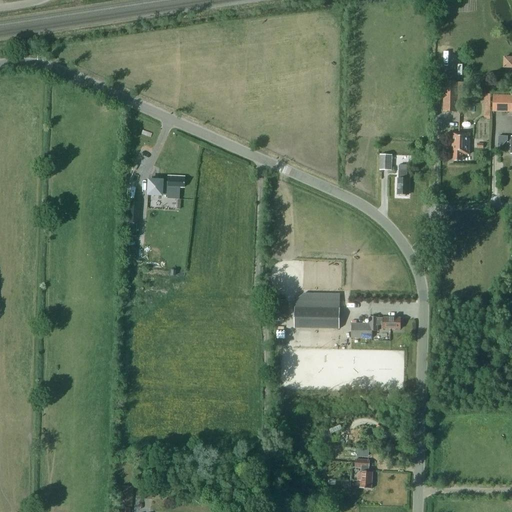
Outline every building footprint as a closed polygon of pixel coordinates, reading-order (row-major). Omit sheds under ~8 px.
[(458,82),(444,82),(443,112),(457,112),(458,82)] [(511,96),(493,96),(493,112),(511,112),(511,96)] [(453,152),(453,161),(463,161),(463,155),(469,155),(470,134),(452,133),(451,152),(453,152)] [(498,136),(498,146),(502,146),(508,141),(508,137),(498,136)] [(381,155),(380,170),(391,171),(392,155),(381,155)] [(409,183),(409,181),(408,180),(408,179),(407,179),(407,165),(399,165),(399,171),(399,179),(398,179),(398,188),(398,195),(400,195),(400,196),(406,196),(406,195),(408,195),(408,184),(409,183)] [(162,181),(148,180),(147,195),(167,196),(167,191),(179,192),(179,188),(183,188),(184,177),(168,176),(167,182),(162,182),(162,181)] [(139,203),(128,202),(126,223),(138,224),(139,203)] [(294,328),(339,329),(340,309),(295,308),(294,328)] [(401,322),(401,318),(383,318),(378,318),(378,317),(370,317),(370,324),(352,324),(351,338),(372,339),(372,331),(378,332),(378,326),(383,326),(383,329),(400,329),(400,328),(401,327),(401,323),(401,322)] [(370,456),(370,448),(359,449),(359,456),(370,456)] [(370,458),(359,459),(360,471),(371,470),(370,458)] [(360,487),(360,488),(371,489),(373,472),(361,471),(361,473),(349,472),(348,486),(360,487)] [(119,507),(132,508),(133,487),(121,486),(119,507)]
